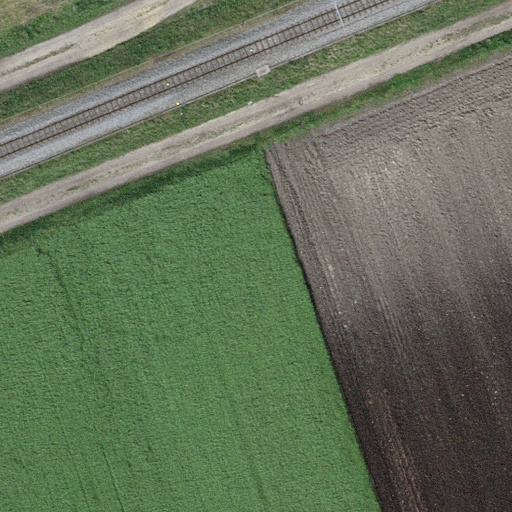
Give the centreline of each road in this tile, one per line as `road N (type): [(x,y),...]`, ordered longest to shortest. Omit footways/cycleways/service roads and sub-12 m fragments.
road 1 (track): [(0,225),(511,18)]
road 2 (track): [(0,63),(155,0)]
